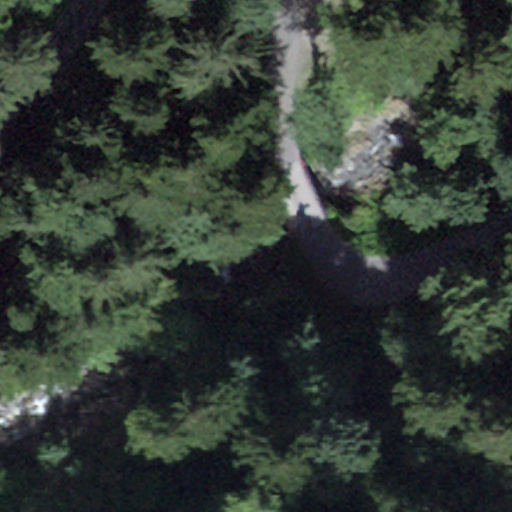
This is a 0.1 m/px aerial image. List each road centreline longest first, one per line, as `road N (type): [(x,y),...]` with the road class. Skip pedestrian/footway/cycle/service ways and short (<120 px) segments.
road 1 (track): [(511,221),(403,282),(338,278),(314,253),(285,172),(293,0)]
road 2 (track): [(92,0),(0,113)]
